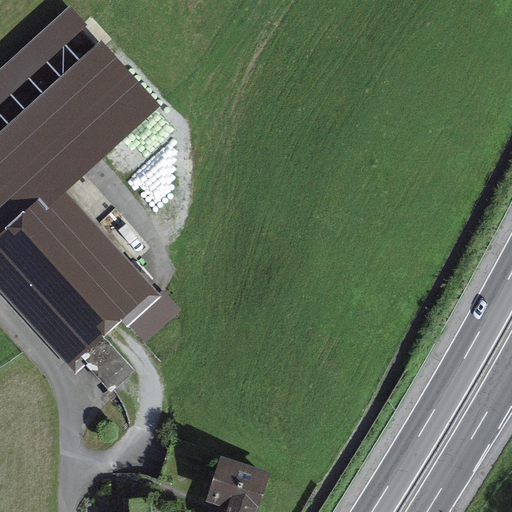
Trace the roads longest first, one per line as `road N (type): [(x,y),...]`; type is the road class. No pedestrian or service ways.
road 1 (trunk): [(511,273),(371,511)]
road 2 (trunk): [(426,511),(511,368)]
